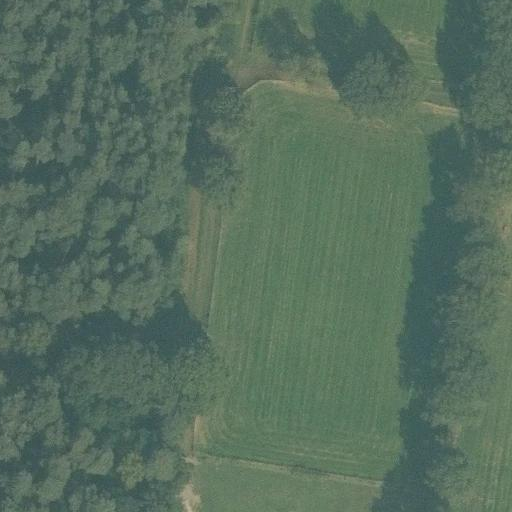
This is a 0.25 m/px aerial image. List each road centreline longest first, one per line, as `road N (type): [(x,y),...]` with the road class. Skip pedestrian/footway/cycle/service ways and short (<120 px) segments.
road 1 (track): [(0,400),(157,372),(179,352),(192,327),(227,111),(242,80)]
road 2 (track): [(242,80),(259,70),(335,76),(510,105)]
